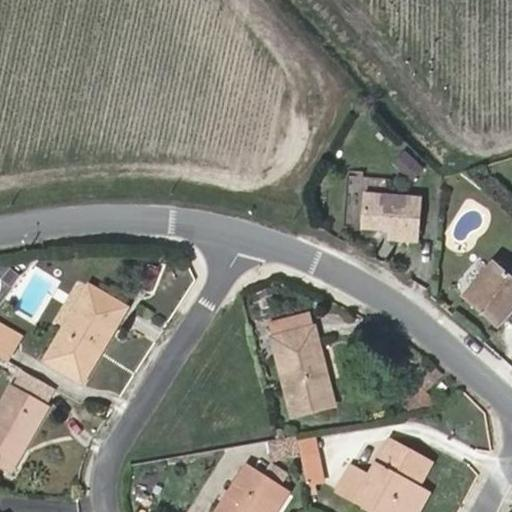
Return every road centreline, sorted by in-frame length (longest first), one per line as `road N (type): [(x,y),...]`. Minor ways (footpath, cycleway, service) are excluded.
road 1 (residential): [(511,403),(434,326),(322,260),(248,237)]
road 2 (residential): [(118,511),(114,465),(248,237)]
road 3 (track): [(246,0),(331,96),(248,237)]
road 4 (residential): [(248,237),(172,218),(105,218),(0,238)]
